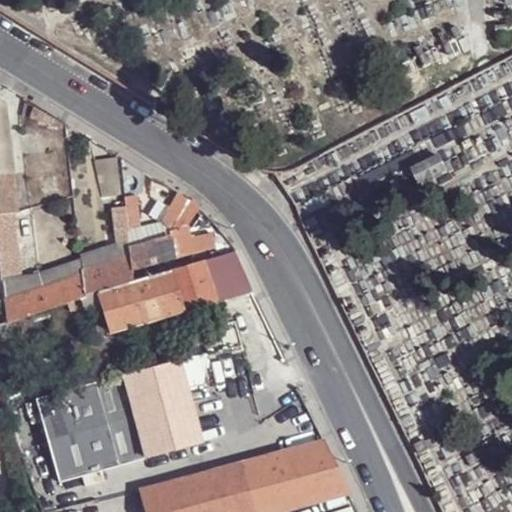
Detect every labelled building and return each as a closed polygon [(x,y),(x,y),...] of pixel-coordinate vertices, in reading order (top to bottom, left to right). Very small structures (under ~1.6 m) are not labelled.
[(0,174),(14,173),(5,104),(0,100),(0,174)] [(64,123),(50,114),(45,121),(60,131),(64,123)] [(444,161),(414,174),(422,192),(430,189),(431,192),(446,185),(445,182),(452,178),(444,161)] [(123,195),(119,165),(99,168),(104,198),(123,195)] [(0,214),(13,213),(19,213),(14,173),(0,174),(0,214)] [(124,206),(125,207),(127,230),(139,228),(135,196),(123,197),(124,200),(124,206)] [(167,230),(186,199),(181,196),(165,221),(165,222),(167,230)] [(168,231),(184,227),(197,207),(186,199),(167,230),(168,231)] [(116,233),(127,232),(127,230),(125,207),(124,206),(117,206),(112,208),(115,233),(116,233)] [(0,256),(3,281),(21,278),(13,213),(0,214),(0,256)] [(130,249),(169,238),(168,231),(167,230),(165,222),(139,228),(127,230),(127,232),(130,249)] [(192,254),(192,253),(188,240),(184,227),(168,231),(169,238),(175,257),(192,254)] [(127,232),(116,233),(118,244),(119,250),(124,249),(126,256),(130,254),(130,249),(127,232)] [(192,253),(216,246),(212,233),(188,240),(192,253)] [(169,238),(130,249),(130,254),(131,270),(144,266),(175,257),(169,238)] [(194,263),(233,252),(235,252),(229,242),(216,246),(192,253),(192,254),(194,263)] [(81,259),(81,269),(126,256),(124,249),(119,250),(118,244),(80,255),(81,259)] [(109,332),(250,293),(251,292),(233,252),(194,263),(147,276),(133,281),(133,280),(96,293),(99,301),(109,332)] [(126,256),(81,269),(82,275),(85,296),(96,293),(133,280),(131,270),(130,254),(126,256)] [(4,302),(82,275),(81,269),(81,259),(30,277),(21,278),(3,281),(4,302)] [(147,276),(144,266),(131,270),(133,280),(133,281),(147,276)] [(82,275),(4,302),(7,321),(8,323),(10,322),(30,315),(49,309),(65,303),(85,296),(82,275)] [(99,301),(96,293),(85,296),(65,303),(68,312),(99,301)] [(49,309),(30,315),(35,329),(53,323),(49,309)] [(0,323),(0,342),(14,339),(10,322),(8,323),(7,321),(0,323)] [(184,388),(201,384),(204,356),(205,354),(177,361),(184,388)] [(146,458),(199,444),(184,388),(177,361),(124,374),(146,458)] [(146,458),(124,374),(36,396),(57,480),(146,458)] [(41,419),(35,399),(26,402),(31,421),(41,419)] [(252,511),(272,511),(347,493),(323,442),(240,464),(252,511)] [(137,490),(143,511),(252,511),(240,464),(137,490)]
